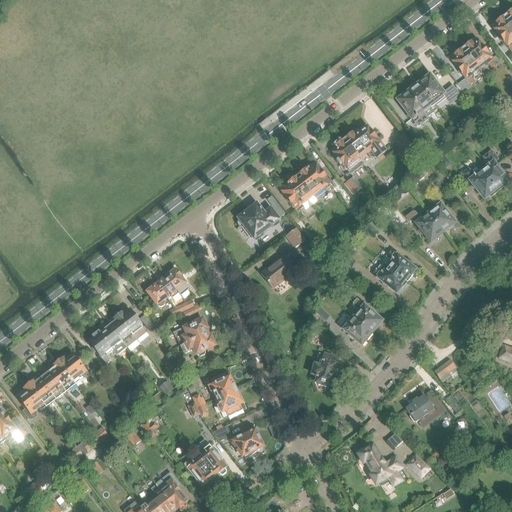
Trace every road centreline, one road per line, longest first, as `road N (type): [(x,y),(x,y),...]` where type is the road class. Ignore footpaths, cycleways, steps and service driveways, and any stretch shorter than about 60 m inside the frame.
road 1 (tertiary): [(0,343),(443,0)]
road 2 (residential): [(192,218),(474,0)]
road 3 (residential): [(304,448),(361,405),(469,265),(511,227)]
road 4 (residential): [(304,448),(192,218)]
road 5 (residential): [(0,365),(192,218)]
